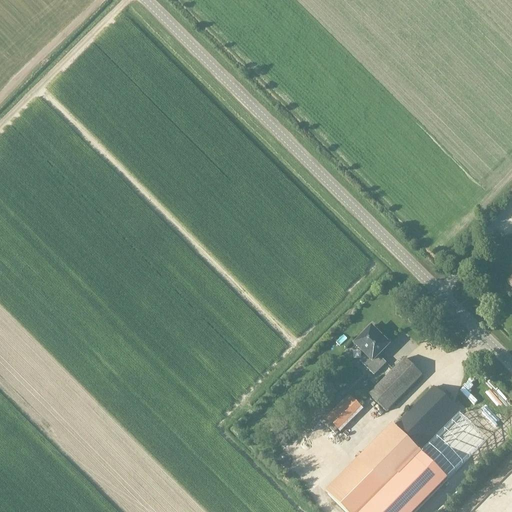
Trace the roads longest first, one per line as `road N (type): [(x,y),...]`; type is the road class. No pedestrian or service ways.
road 1 (tertiary): [(511,365),(144,0)]
road 2 (unknown): [(329,511),(315,493),(322,473),(480,334)]
